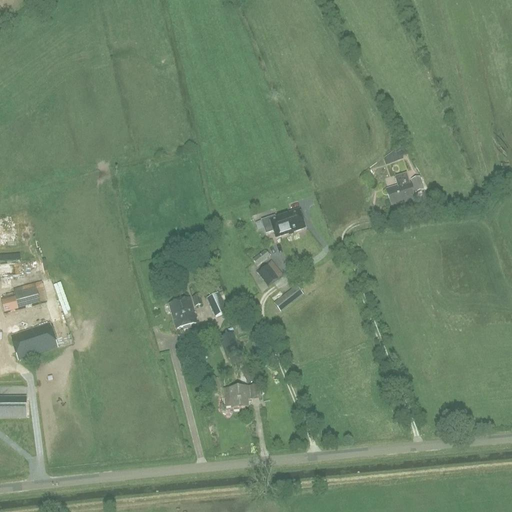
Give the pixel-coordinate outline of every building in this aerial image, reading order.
[(395,155),(387,158),(391,166),(398,163),(395,155)] [(401,204),(415,199),(410,184),(409,185),(406,174),(395,178),(398,187),(387,190),(387,191),(388,191),(392,205),(391,205),(392,206),(401,203),(401,204)] [(415,193),(423,191),(419,178),(412,181),(415,193)] [(275,217),(261,221),(266,235),(273,232),(275,239),(305,229),(299,210),(275,218),(275,217)] [(240,229),(240,221),(229,222),(230,230),(240,229)] [(258,267),(270,258),(265,251),(253,261),(258,267)] [(268,288),(279,280),(284,276),(271,261),(256,273),(268,288)] [(242,297),(260,286),(246,264),(228,275),(242,297)] [(40,305),(40,304),(47,302),(44,289),(43,282),(35,284),(13,290),(15,298),(1,301),(4,314),(19,310),(40,305)] [(287,295),(274,305),(280,312),(293,303),(293,304),(303,296),(297,287),(287,295)] [(218,294),(216,295),(207,299),(216,318),(227,312),(218,294)] [(199,296),(193,298),(195,307),(201,305),(199,296)] [(170,305),(177,329),(196,324),(189,299),(170,305)] [(7,343),(11,355),(16,353),(18,360),(58,347),(50,324),(12,336),(14,341),(7,343)] [(251,334),(256,332),(252,324),(247,327),(251,334)] [(230,359),(241,355),(233,335),(222,339),(230,359)] [(248,369),(242,372),(249,385),(255,381),(252,377),(256,375),(252,368),(248,370),(248,369)] [(0,418),(26,419),(26,399),(5,400),(5,394),(20,394),(20,375),(0,375),(0,393),(2,394),(2,400),(0,399),(0,418)] [(225,408),(232,407),(232,410),(248,408),(247,396),(250,396),(250,400),(261,399),(260,387),(230,389),(224,390),(225,408)]
